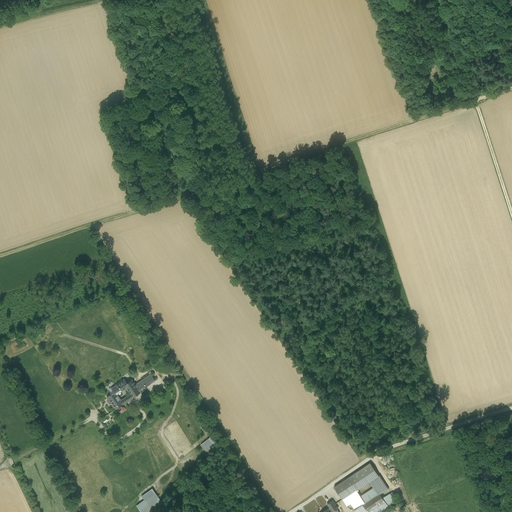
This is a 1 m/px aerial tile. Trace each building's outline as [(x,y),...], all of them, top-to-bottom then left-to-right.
[(49,324),(37,341),(46,347),(58,330),(49,324)] [(124,398),(127,402),(140,392),(139,391),(155,381),(150,374),(135,385),(131,380),(127,383),(124,379),(111,388),(114,392),(116,395),(126,388),(130,394),(124,398)] [(114,392),(107,397),(115,409),(123,404),(118,398),(116,395),(114,392)] [(122,395),(118,398),(123,404),(127,402),(124,398),(122,395)] [(211,435),(200,443),(206,450),(216,442),(211,435)] [(370,463),(334,487),(342,499),(343,499),(347,505),(351,503),(355,509),(354,510),(355,511),(379,511),(395,502),(391,496),(393,495),(392,493),(383,499),(380,494),(388,489),(382,480),(370,463)] [(151,489),(141,496),(144,500),(151,510),(160,503),(151,489)] [(152,511),(151,510),(144,500),(137,506),(141,511),(152,511)] [(327,504),(330,508),(328,509),(329,511),(334,511),(338,509),(332,500),(327,504)]
